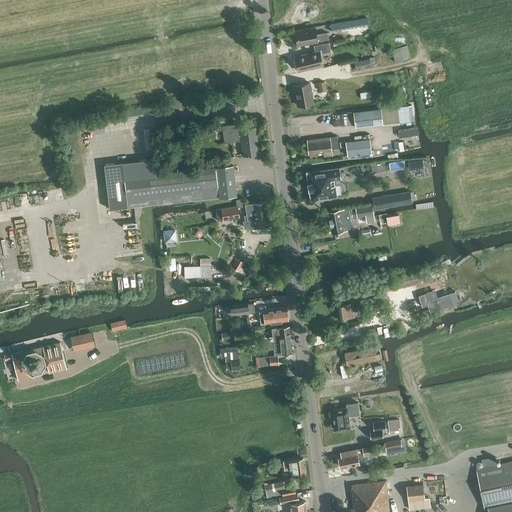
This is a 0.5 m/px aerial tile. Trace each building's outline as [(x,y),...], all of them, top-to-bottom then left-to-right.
[(330,24),(332,31),(369,25),(367,18),(330,24)] [(316,34),(315,28),(295,31),(297,45),(318,41),(317,41),(328,39),(327,32),(316,34)] [(295,57),(298,71),(323,65),(320,53),(330,51),(329,42),(314,45),(315,52),(295,57)] [(385,50),(383,43),(375,45),(377,52),(385,50)] [(408,45),(400,47),(392,49),(395,62),(404,60),(411,58),(408,45)] [(355,61),(356,69),(371,66),(371,65),(376,64),(375,57),(355,61)] [(294,85),(298,105),(313,102),(309,82),(294,85)] [(408,105),(390,107),(353,111),(355,127),(410,120),(408,105)] [(241,140),(243,156),(258,154),(256,141),(257,141),(256,126),(240,128),(240,123),(231,125),(231,124),(223,125),(225,143),(241,140)] [(307,139),(309,153),(324,151),(325,155),(333,154),(332,148),(339,147),(337,135),(307,139)] [(346,141),(348,156),(371,153),(370,138),(346,141)] [(128,207),(237,195),(233,165),(156,173),(155,158),(105,164),(110,208),(128,206),(128,207)] [(306,171),(306,172),(307,172),(308,183),(307,183),(309,190),(311,200),(310,200),(310,201),(312,201),(311,200),(336,196),(334,179),(341,178),(339,167),(307,172),(307,171),(306,171)] [(382,198),(373,200),(374,209),(411,203),(409,191),(381,195),(382,198)] [(222,209),(216,210),(217,218),(223,217),(224,219),(240,216),(239,207),(246,206),(248,214),(245,215),(246,220),(244,220),(245,227),(249,226),(250,228),(270,225),(266,201),(246,204),(245,198),(237,199),(238,205),(222,208),(222,209)] [(352,217),(357,216),(357,217),(374,215),(372,204),(350,207),(352,217)] [(329,211),(330,222),(351,219),(349,208),(329,211)] [(386,214),(387,224),(401,222),(400,213),(386,214)] [(351,219),(330,222),(332,233),(348,230),(347,225),(352,225),(351,219)] [(371,232),(379,231),(378,223),(370,224),(371,232)] [(166,246),(178,246),(177,228),(165,228),(166,246)] [(239,257),(233,266),(239,270),(245,261),(239,257)] [(185,267),(185,277),(211,275),(210,265),(185,267)] [(444,268),(423,273),(422,271),(381,280),(383,291),(425,281),(424,278),(445,274),(444,268)] [(346,284),(347,297),(375,294),(375,292),(381,291),(380,285),(374,286),(374,281),(346,284)] [(254,303),(248,304),(230,306),(231,315),(255,312),(254,303)] [(357,309),(354,309),(353,303),(338,305),(339,319),(355,317),(355,315),(357,315),(357,309)] [(287,307),(266,310),(260,310),(261,323),(289,320),(287,307)] [(273,341),(291,339),(289,326),(272,328),(273,337),(270,337),(270,341),(273,341)] [(363,331),(365,337),(377,335),(376,328),(363,331)] [(243,329),(237,330),(222,333),(223,340),(244,336),(243,329)] [(70,336),(74,351),(96,346),(92,331),(70,336)] [(291,339),(273,341),(273,342),(271,342),(271,345),(274,345),(275,355),(292,353),(291,339)] [(60,342),(4,355),(5,360),(13,358),(18,380),(33,376),(32,373),(30,367),(45,364),(47,363),(49,372),(67,368),(60,342)] [(344,352),(347,365),(381,358),(379,345),(344,352)] [(227,347),(220,348),(221,355),(222,358),(225,358),(226,363),(231,370),(239,369),(237,354),(232,354),(231,347),(227,347)] [(256,357),(257,365),(269,364),(269,358),(268,355),(256,357)] [(276,355),(268,356),(269,358),(269,364),(269,365),(277,364),(276,355)] [(457,405),(469,402),(466,390),(453,393),(457,405)] [(333,409),(336,430),(351,428),(349,415),(361,414),(359,402),(347,403),(348,407),(333,409)] [(367,415),(384,414),(384,404),(367,404),(367,415)] [(375,429),(371,429),(372,437),(384,436),(383,428),(387,427),(386,419),(378,420),(379,428),(375,429)] [(385,442),(386,449),(402,446),(400,439),(385,442)] [(373,452),(371,445),(340,452),(341,457),(338,457),(340,467),(359,463),(358,455),(373,452)] [(305,472),(303,458),(289,460),(283,461),(284,469),(290,468),(291,474),(305,472)] [(511,511),(511,461),(476,468),(484,510),(488,509),(488,511),(511,511)] [(351,484),(354,511),(389,511),(386,480),(351,484)] [(285,488),(283,481),(265,485),(267,498),(283,495),(295,493),(294,486),(285,488)] [(424,484),(407,485),(409,511),(420,511),(431,511),(429,497),(425,498),(424,484)] [(297,494),(279,497),(281,503),(298,500),(297,494)] [(306,511),(305,501),(290,503),(291,509),(282,510),(282,511),(306,511)]
